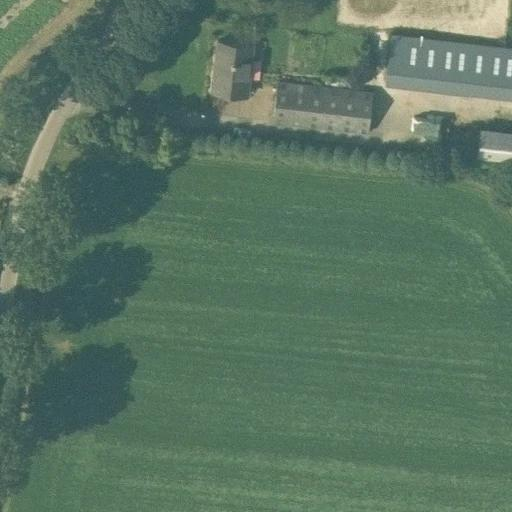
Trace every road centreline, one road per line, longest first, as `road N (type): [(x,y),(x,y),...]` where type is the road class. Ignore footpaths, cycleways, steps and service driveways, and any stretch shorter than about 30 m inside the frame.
road 1 (track): [(511,225),(493,203),(463,192),(37,153)]
road 2 (unclassified): [(0,333),(37,153),(130,0)]
